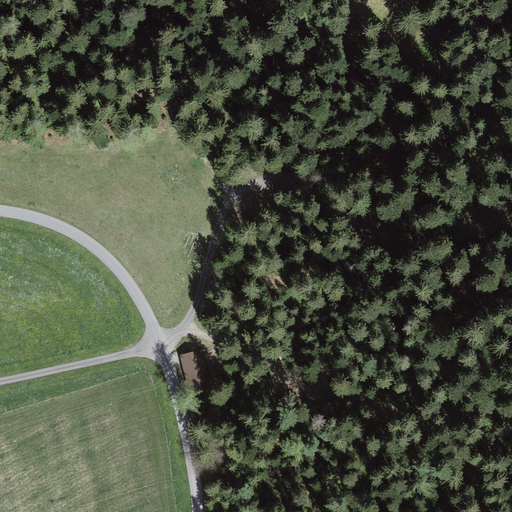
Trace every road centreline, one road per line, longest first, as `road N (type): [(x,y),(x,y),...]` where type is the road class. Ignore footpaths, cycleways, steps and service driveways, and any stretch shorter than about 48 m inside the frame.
road 1 (track): [(511,231),(402,243),(328,212),(305,186),(248,191),(227,208),(198,307),(179,332),(159,345),(0,383)]
road 2 (unclassified): [(198,511),(171,377),(133,286),(73,231),(0,209)]
road 3 (track): [(511,414),(400,411),(331,392),(243,352),(192,317)]
road 4 (track): [(70,14),(222,135),(240,195)]
